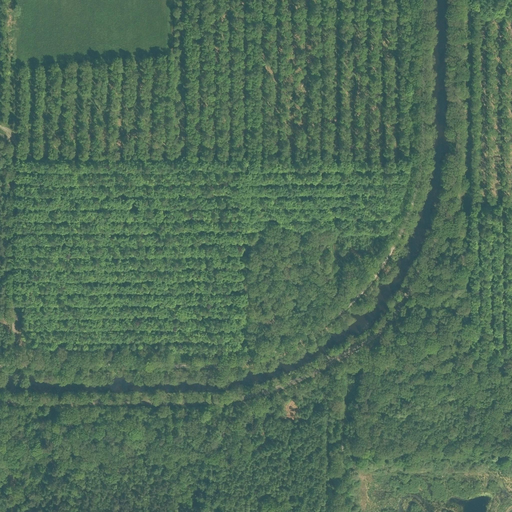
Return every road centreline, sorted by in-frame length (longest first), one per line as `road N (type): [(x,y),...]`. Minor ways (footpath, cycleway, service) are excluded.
road 1 (unclassified): [(349,352),(395,313),(446,213),(457,150),(458,0)]
road 2 (track): [(423,0),(421,153),(412,199),(381,266),(311,332)]
road 3 (unclassified): [(0,401),(234,398),(283,385),(349,352)]
road 4 (track): [(14,158),(11,348)]
road 5 (unclassified): [(511,366),(366,368),(349,352)]
road 6 (track): [(177,366),(11,365)]
